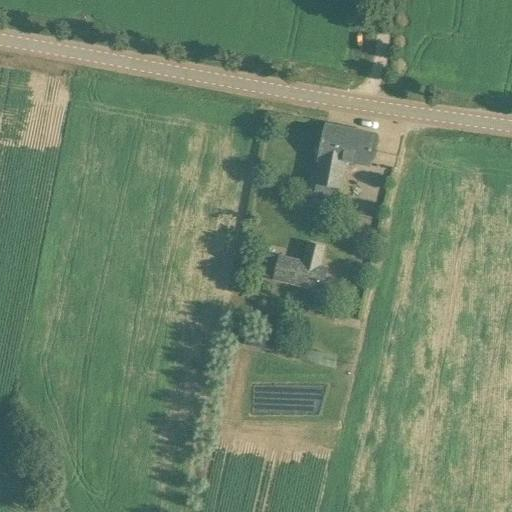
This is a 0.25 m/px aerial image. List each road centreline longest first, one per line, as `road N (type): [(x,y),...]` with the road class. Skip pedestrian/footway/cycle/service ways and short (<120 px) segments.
road 1 (tertiary): [(511,127),(0,39)]
road 2 (track): [(482,122),(501,0)]
